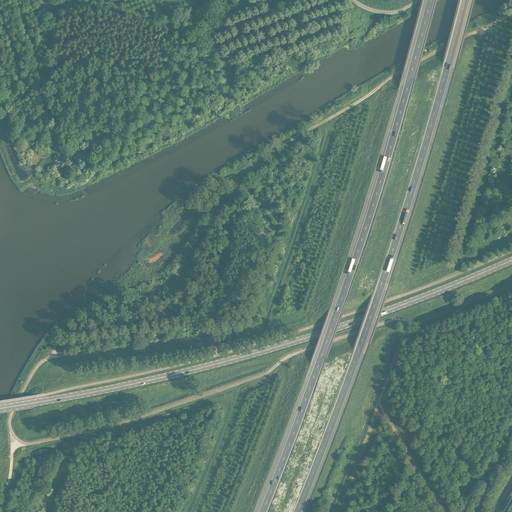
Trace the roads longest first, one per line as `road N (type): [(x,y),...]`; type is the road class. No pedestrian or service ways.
road 1 (track): [(511,10),(261,157),(182,262),(159,283),(70,326),(57,356)]
road 2 (motorway): [(430,0),(375,199),(262,511)]
road 3 (motorway): [(297,511),(378,292),(464,0)]
road 4 (primary): [(0,408),(269,349),(511,260)]
